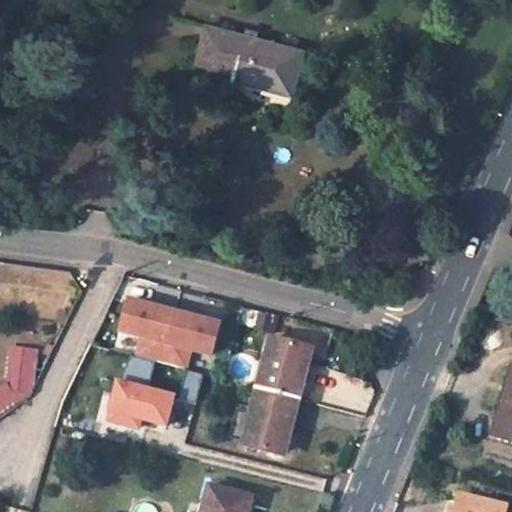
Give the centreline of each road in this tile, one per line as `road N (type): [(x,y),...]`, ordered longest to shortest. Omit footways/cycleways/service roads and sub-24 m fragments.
road 1 (unclassified): [(113,256),(426,339)]
road 2 (residential): [(20,497),(113,256)]
road 3 (tertiary): [(426,339),(511,132)]
road 4 (unknown): [(173,455),(356,509)]
road 5 (tertiary): [(355,511),(426,339)]
